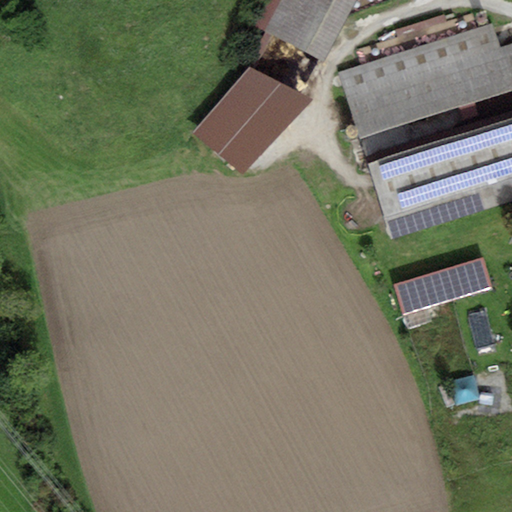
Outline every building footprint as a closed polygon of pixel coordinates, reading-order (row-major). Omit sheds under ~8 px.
[(356,0),(268,0),(256,23),(327,59),(356,0)] [(492,25),(337,72),(359,141),(511,93),(511,44),(499,48),(492,25)] [(310,99),(249,66),(193,132),(245,176),(310,99)] [(511,115),(369,160),(386,215),(511,175),(511,115)] [(511,175),(386,215),(393,238),(511,200),(511,175)] [(482,257),(394,285),(404,316),(491,288),(482,257)]
